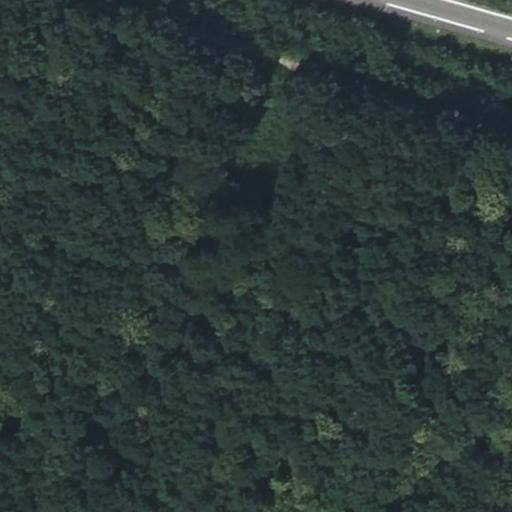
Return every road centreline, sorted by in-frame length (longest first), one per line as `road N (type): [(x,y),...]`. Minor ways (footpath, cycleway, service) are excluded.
road 1 (track): [(101,0),(511,129)]
road 2 (track): [(511,100),(209,0)]
